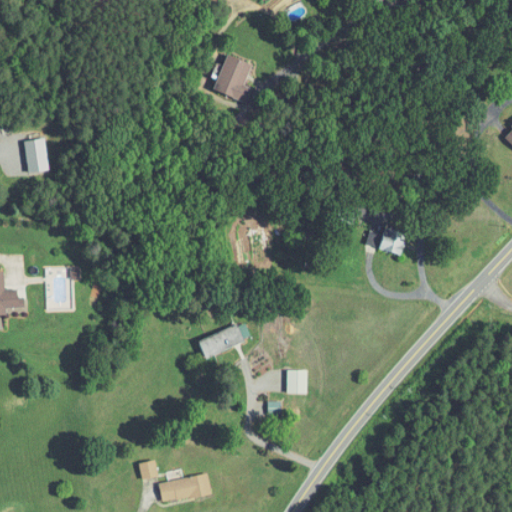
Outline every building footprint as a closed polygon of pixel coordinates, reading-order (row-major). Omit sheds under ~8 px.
[(42,136),(18,140),(22,171),(47,168),(42,136)] [(397,254),(402,240),(365,228),(361,243),(397,254)] [(0,287),(0,306),(21,307),(21,295),(11,295),(11,288),(0,287)] [(199,357),(248,337),(241,319),(192,339),(199,357)] [(280,391),(301,391),(301,368),(281,368),(280,391)] [(154,475),(151,458),(134,461),(137,478),(154,475)] [(152,482),(156,502),(207,491),(203,471),(152,482)]
